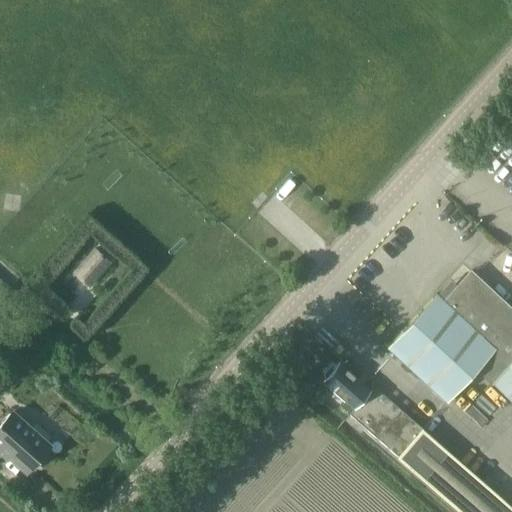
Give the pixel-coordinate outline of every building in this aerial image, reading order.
[(96,245),(72,270),(89,287),(113,262),(96,245)] [(511,401),(511,310),(470,272),(443,302),(435,295),(387,348),(446,402),(475,369),(492,384),(493,384),(511,401)] [(0,300),(5,296),(11,288),(0,278),(0,300)] [(392,450),(417,423),(410,417),(393,418),(366,394),(369,392),(337,364),(336,365),(334,363),(330,363),(323,372),(323,375),(326,377),(322,381),(353,409),(348,415),(374,438),(376,436),(392,450)] [(49,448),(45,445),(51,438),(34,423),(28,430),(12,415),(0,428),(0,445),(29,471),(49,448)] [(511,511),(511,505),(417,423),(392,450),(462,511),(511,511)]
